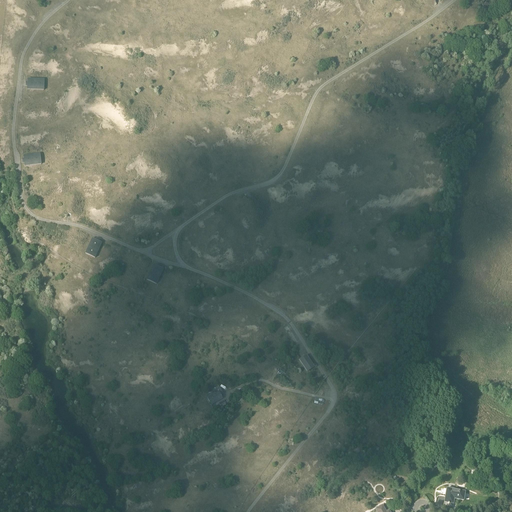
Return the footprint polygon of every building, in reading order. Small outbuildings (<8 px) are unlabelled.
[(26,82),(26,86),(27,86),(27,89),(44,90),(44,79),(27,79),(27,82),(26,82)] [(24,163),(24,164),(25,166),(41,164),(40,154),(23,156),(24,159),(22,159),(23,163),(24,163)] [(102,243),(100,242),(99,242),(100,240),(96,238),(95,240),(92,238),(85,253),(95,258),(102,243)] [(154,265),(147,280),(156,284),(163,269),(160,268),(161,266),(157,265),(156,266),(154,265)] [(314,367),(312,364),(306,356),(299,360),(307,372),(314,367)] [(211,405),(222,399),(222,398),(220,395),(223,394),(220,388),(217,389),(219,392),(215,393),(215,392),(213,393),(213,395),(207,398),(211,405)] [(465,492),(446,489),(444,502),(453,504),(454,499),(463,501),(465,492)]
